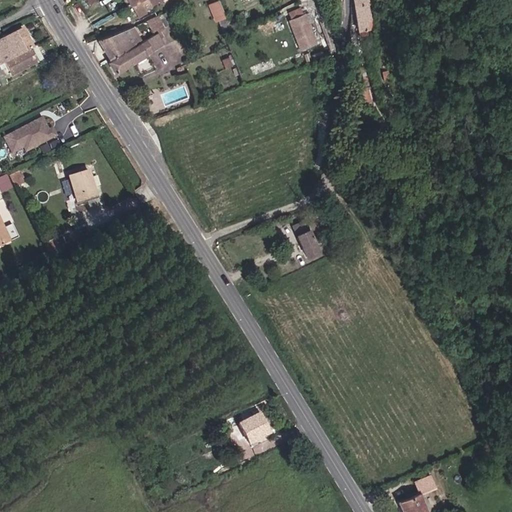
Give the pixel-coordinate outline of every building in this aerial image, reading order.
[(126,0),(136,16),(149,8),(144,0),(126,0)] [(215,21),(224,18),(218,0),(209,3),(215,21)] [(352,0),(355,21),(356,21),(357,31),(367,31),(366,20),(365,13),(369,12),(368,8),(370,8),(368,0),(352,0)] [(286,19),(289,25),(287,27),(299,54),(314,47),(301,20),(299,20),(297,14),(286,19)] [(155,19),(146,25),(149,32),(161,26),(157,18),(155,19)] [(139,44),(132,30),(98,44),(109,62),(139,44)] [(0,67),(4,65),(31,51),(20,32),(0,42),(0,67)] [(152,38),(107,65),(113,76),(161,47),(155,37),(152,38)] [(38,65),(31,51),(4,65),(8,72),(11,79),(38,65)] [(360,91),(364,105),(371,102),(366,88),(360,91)] [(2,142),(10,158),(21,152),(24,156),(54,141),(50,133),(46,135),(40,123),(18,134),(18,136),(15,138),(13,137),(2,142)] [(91,175),(95,186),(101,184),(97,173),(91,175)] [(21,188),(16,177),(8,181),(13,192),(21,188)] [(68,189),(75,215),(94,210),(87,183),(68,189)] [(289,230),(304,261),(317,254),(302,224),(289,230)] [(18,243),(11,229),(2,233),(0,234),(7,248),(18,243)] [(373,237),(377,245),(387,240),(382,232),(373,237)] [(260,418),(239,430),(248,447),(269,436),(260,418)] [(415,484),(418,494),(397,502),(401,511),(425,511),(420,497),(433,491),(430,479),(415,484)]
